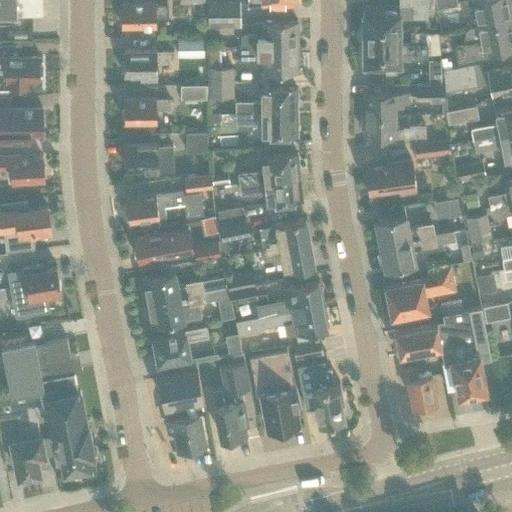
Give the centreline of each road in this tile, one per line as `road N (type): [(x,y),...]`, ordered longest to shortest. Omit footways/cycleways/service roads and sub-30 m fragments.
road 1 (residential): [(142,500),(84,182),(80,0)]
road 2 (residential): [(386,452),(333,172),(330,0)]
road 3 (residential): [(386,452),(142,500)]
road 4 (tertiary): [(511,456),(410,483),(395,499)]
road 5 (tertiary): [(395,499),(414,507),(511,486)]
